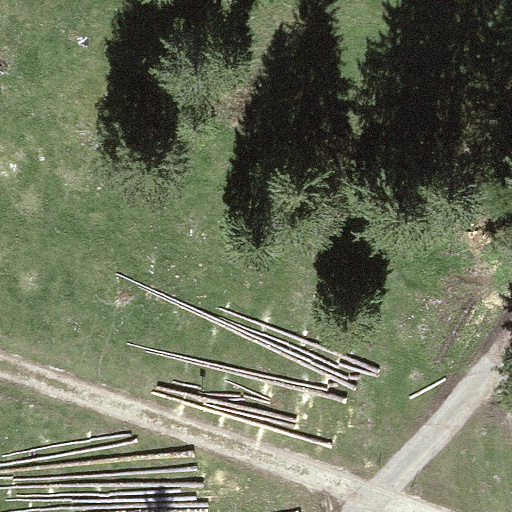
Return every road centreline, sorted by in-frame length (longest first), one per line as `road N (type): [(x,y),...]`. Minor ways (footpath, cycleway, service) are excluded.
road 1 (track): [(376,511),(0,376)]
road 2 (track): [(511,344),(350,511)]
